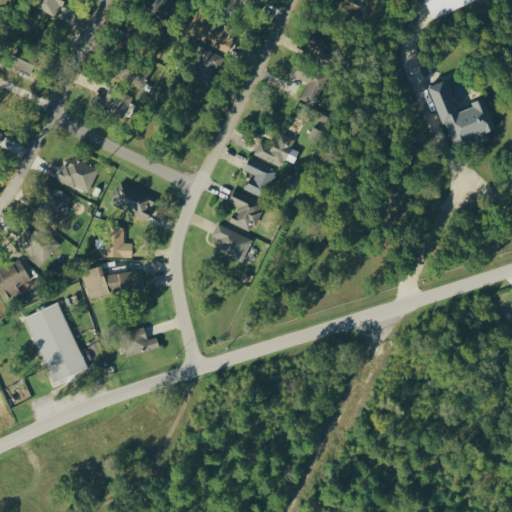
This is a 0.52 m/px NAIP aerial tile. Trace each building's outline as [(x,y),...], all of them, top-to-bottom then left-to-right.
[(58,2),(63,4),(65,0),(35,0),(33,5),(52,14),(58,2)] [(165,15),(171,0),(145,0),(143,5),(165,15)] [(425,0),(432,17),(480,0),(425,0)] [(236,25),(199,11),(189,36),(226,50),(236,25)] [(192,78),(213,84),(221,54),(200,48),(192,78)] [(34,73),(39,54),(19,49),(14,68),(34,73)] [(316,105),(327,74),(294,62),(290,74),(307,80),(301,100),(316,105)] [(430,86),(453,150),(489,137),(487,132),(496,129),(485,98),(471,103),(473,107),(457,113),(446,80),(430,86)] [(103,99),(114,106),(123,94),(112,86),(103,99)] [(295,138),(279,132),(272,146),(259,140),(253,155),(282,167),(285,159),(294,163),(299,151),(291,148),(295,138)] [(56,180),(88,193),(99,168),(72,157),(68,167),(62,165),(56,180)] [(275,169),(249,157),(243,171),(251,174),(244,190),(262,198),(275,169)] [(157,198),(121,181),(110,204),(146,220),(157,198)] [(58,221),(64,204),(68,206),(72,195),(49,187),(40,215),(58,221)] [(253,231),(264,202),(233,190),(228,203),(240,207),(238,214),(233,212),(229,223),(253,231)] [(15,240),(39,266),(61,245),(40,223),(31,232),(28,228),(15,240)] [(220,240),(216,248),(242,261),(252,240),(217,223),(211,236),(220,240)] [(133,243),(124,243),(124,227),(107,226),(105,256),(132,257),(133,243)] [(16,287),(30,279),(20,259),(0,268),(0,289),(5,299),(19,292),(16,287)] [(104,275),(103,267),(84,269),(88,297),(142,289),(139,269),(104,275)] [(34,295),(44,289),(38,278),(28,284),(34,295)] [(25,316),(53,383),(87,369),(60,302),(25,316)] [(128,357),(160,347),(157,337),(148,339),(144,326),(121,333),(128,357)]
